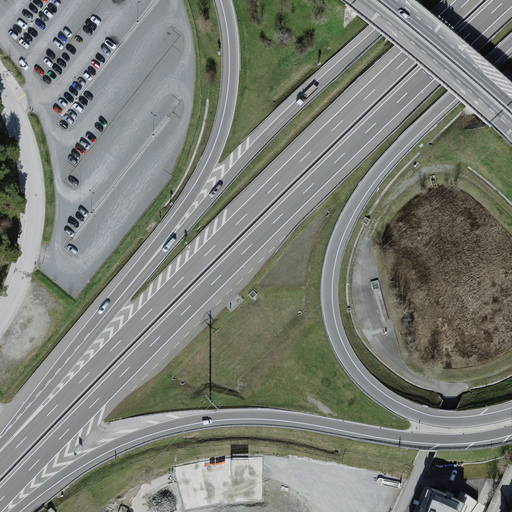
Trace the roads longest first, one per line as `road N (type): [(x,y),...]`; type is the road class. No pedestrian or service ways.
road 1 (motorway): [(0,501),(505,0)]
road 2 (motorway): [(468,0),(0,463)]
road 3 (motorway): [(511,410),(452,420),(396,405),(351,365),(328,294),(336,245),(360,195),(410,136),(511,42)]
road 4 (motorway): [(13,511),(106,448),(201,418),(277,416),(437,440),(511,431)]
road 5 (motorway): [(410,0),(247,153),(129,290)]
road 6 (motorway): [(224,0),(232,49),(224,126),(204,175),(129,290)]
road 7 (residential): [(0,86),(21,129),(34,204),(21,274),(0,317)]
road 8 (motorway): [(129,290),(0,444)]
road 9 (secondary): [(358,0),(511,128)]
road 10 (track): [(367,236),(392,196),(430,169),(466,174),(511,212)]
road 11 (secondary): [(511,103),(394,0)]
